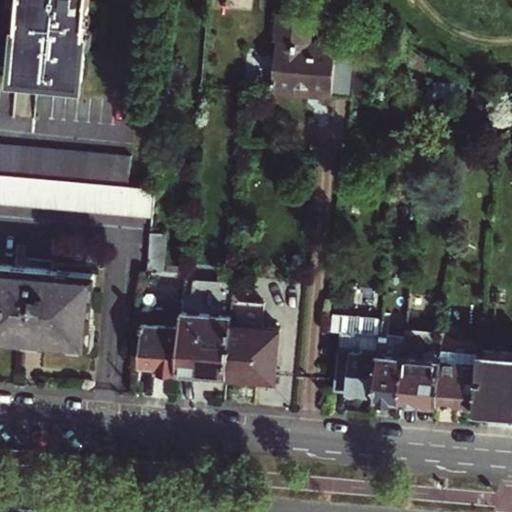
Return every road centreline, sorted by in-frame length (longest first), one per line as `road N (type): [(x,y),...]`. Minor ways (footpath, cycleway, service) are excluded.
road 1 (tertiary): [(511,451),(0,410)]
road 2 (unknown): [(310,435),(349,96)]
road 3 (primary): [(244,511),(0,490)]
